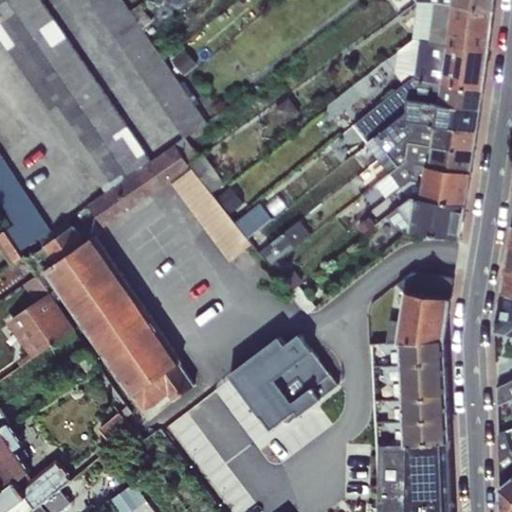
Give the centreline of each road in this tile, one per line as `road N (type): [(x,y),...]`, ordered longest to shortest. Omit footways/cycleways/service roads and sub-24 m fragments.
road 1 (residential): [(511,63),(470,336),(479,511)]
road 2 (unknown): [(355,301),(323,321),(292,327),(236,312),(137,227)]
road 3 (unknown): [(355,301),(357,466)]
road 4 (unknown): [(458,277),(414,262),(396,266),(355,301)]
